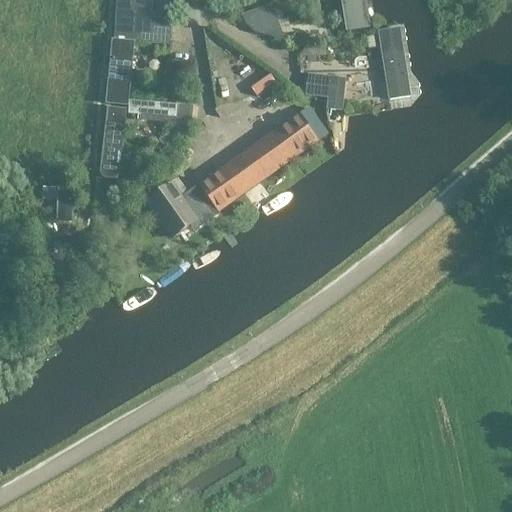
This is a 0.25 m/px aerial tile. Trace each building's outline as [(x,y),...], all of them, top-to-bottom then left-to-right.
[(117,0),(114,42),(135,43),(137,0),(117,0)] [(153,0),(138,0),(137,42),(171,45),(171,30),(152,30),(153,0)] [(362,0),(341,0),(346,32),(367,28),(362,0)] [(272,16),(269,7),(246,14),(249,23),(272,16)] [(277,30),(262,35),(262,36),(281,40),(277,30)] [(404,33),(380,37),(391,104),(415,101),(404,33)] [(109,112),(129,114),(135,43),(114,42),(109,112)] [(182,102),(184,67),(169,66),(166,101),(182,102)] [(345,80),(307,75),(305,97),(327,100),(326,111),(341,113),(345,80)] [(104,183),(124,185),(129,114),(109,112),(104,183)] [(185,201),(174,186),(148,204),(173,240),(199,222),(197,219),(214,207),(219,215),(320,143),(301,116),(200,189),(201,190),(185,201)] [(73,224),(75,189),(58,189),(58,190),(44,189),(43,201),(58,201),(57,224),(73,224)] [(112,201),(98,200),(94,238),(109,239),(112,201)]
